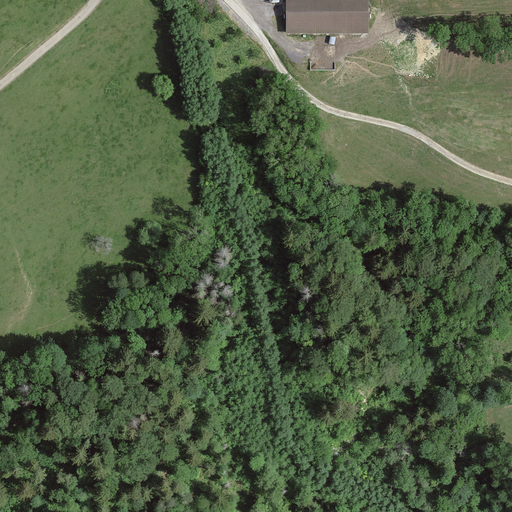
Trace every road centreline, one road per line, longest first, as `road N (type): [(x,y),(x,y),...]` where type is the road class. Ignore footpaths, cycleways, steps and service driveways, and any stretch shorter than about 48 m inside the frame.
road 1 (track): [(511,183),(470,169),(411,132),(314,100),(228,0)]
road 2 (track): [(0,84),(95,0)]
